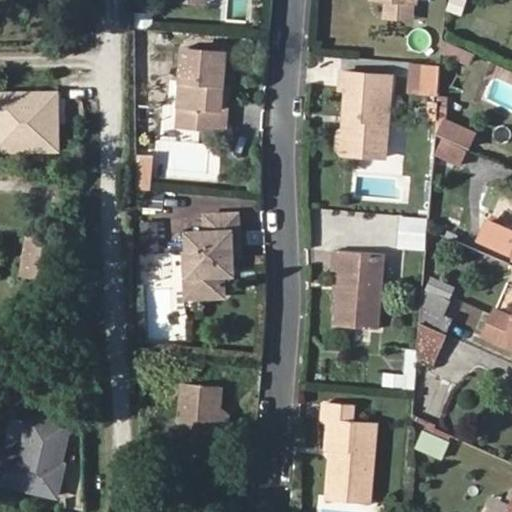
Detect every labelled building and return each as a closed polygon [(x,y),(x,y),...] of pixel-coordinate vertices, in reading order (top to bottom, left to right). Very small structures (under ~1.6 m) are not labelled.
[(415,0),(413,0),(386,0),(385,13),(414,16),(415,0)] [(449,0),(448,11),(464,14),(466,0),(449,0)] [(447,41),(443,53),(473,62),(476,50),(447,41)] [(218,111),(220,86),(224,54),(182,51),(175,128),(226,133),(228,112),(218,111)] [(410,61),(409,92),(441,93),(442,62),(410,61)] [(343,132),(342,148),(341,154),(388,158),(394,75),(343,70),(341,89),(346,90),(345,113),(353,114),(352,127),(344,126),(343,132)] [(230,87),(220,86),(218,111),(228,112),(230,87)] [(58,91),(0,92),(0,150),(59,150),(58,91)] [(353,114),(345,113),(344,126),(352,127),(353,114)] [(438,132),(467,146),(473,131),(444,118),(438,132)] [(334,147),(342,148),(343,132),(335,132),(334,147)] [(465,149),(446,140),(440,137),(434,150),(458,162),(465,149)] [(193,212),(193,230),(194,273),(199,274),(201,296),(229,296),(229,273),(240,273),(240,253),(240,239),(247,239),(247,211),(193,212)] [(426,243),(429,213),(404,211),(401,241),(426,243)] [(511,227),(508,226),(488,217),(479,237),(511,252),(511,227)] [(140,249),(160,249),(159,219),(140,219),(140,249)] [(194,273),(193,230),(188,230),(189,296),(201,296),(199,274),(194,273)] [(21,266),(32,267),(36,234),(26,232),(21,266)] [(36,234),(32,267),(53,271),(57,236),(36,234)] [(377,326),(383,251),(330,247),(329,268),(338,269),(332,322),(377,326)] [(511,308),(511,285),(506,283),(499,304),(511,308)] [(432,327),(444,332),(452,313),(443,309),(447,299),(430,290),(421,307),(420,322),(432,327)] [(456,318),(476,328),(484,311),(464,302),(456,318)] [(511,313),(496,307),(484,332),(511,345),(511,313)] [(437,347),(444,332),(432,327),(420,322),(419,339),(437,347)] [(430,362),(437,347),(419,339),(418,356),(430,362)] [(215,416),(215,405),(217,387),(177,384),(173,451),(209,453),(210,438),(225,427),(215,416)] [(360,483),(359,497),(373,497),(378,422),(352,420),(353,403),(323,401),(322,420),(328,420),(326,446),(330,447),(338,448),(337,459),(329,458),(327,480),(360,483)] [(225,413),(215,405),(215,416),(225,427),(225,413)] [(0,452),(0,484),(56,489),(59,461),(55,457),(48,456),(49,443),(57,444),(58,424),(53,417),(25,415),(19,421),(16,454),(0,452)] [(443,459),(452,439),(424,427),(415,447),(443,459)] [(55,457),(59,461),(60,444),(57,444),(49,443),(48,456),(55,457)] [(338,448),(330,447),(329,458),(337,459),(338,448)] [(326,494),(359,497),(360,483),(327,480),(326,494)]
